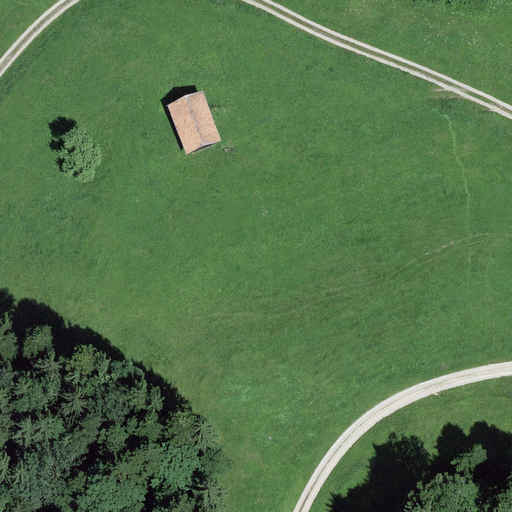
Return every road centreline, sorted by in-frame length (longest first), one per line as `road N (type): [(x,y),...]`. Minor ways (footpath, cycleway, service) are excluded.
road 1 (track): [(511,114),(247,0)]
road 2 (track): [(293,511),(378,410),(422,384),(511,365)]
